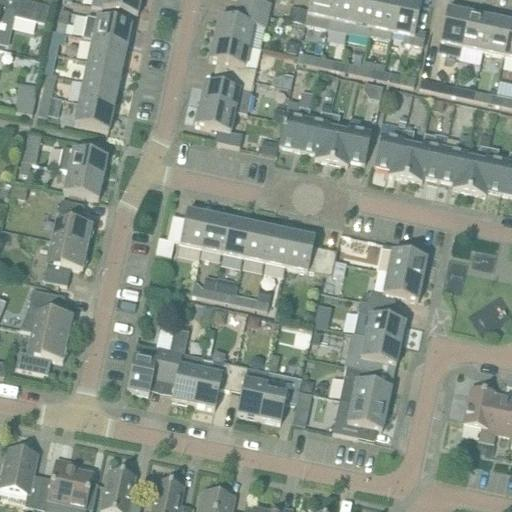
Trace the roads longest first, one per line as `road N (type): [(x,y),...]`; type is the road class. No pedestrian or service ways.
road 1 (residential): [(392,481),(82,420)]
road 2 (residential): [(82,420),(127,205),(144,171)]
road 3 (residential): [(511,360),(436,346),(415,457),(392,481)]
road 4 (residential): [(144,171),(161,138),(189,0)]
road 5 (residential): [(511,234),(360,202)]
